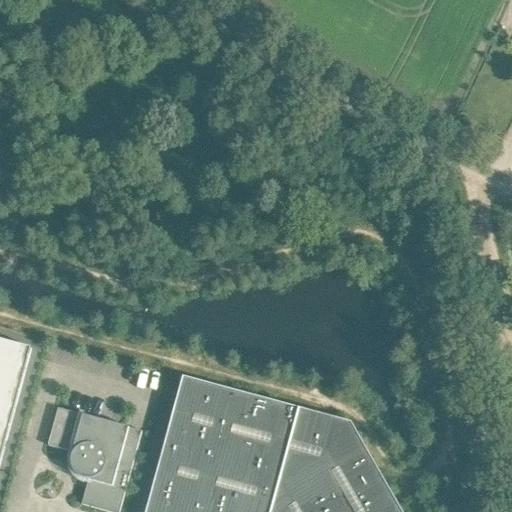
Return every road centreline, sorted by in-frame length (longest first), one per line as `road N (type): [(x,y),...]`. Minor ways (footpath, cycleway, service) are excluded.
road 1 (unclassified): [(511,190),(419,155),(313,92),(203,0)]
road 2 (unknown): [(18,511),(56,371),(77,364),(118,383)]
road 3 (track): [(483,183),(511,340)]
